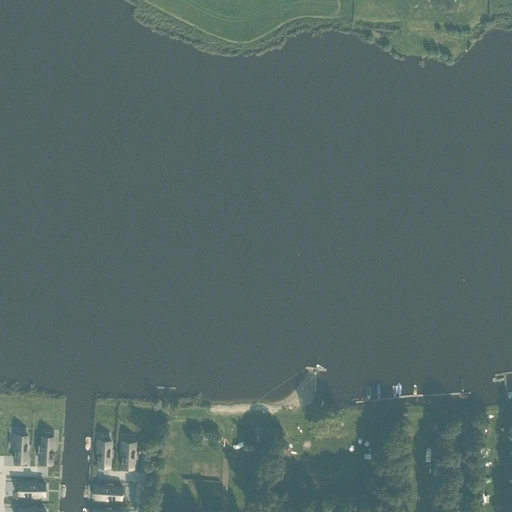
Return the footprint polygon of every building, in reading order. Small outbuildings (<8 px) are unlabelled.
[(27,436),(17,435),(16,448),(15,448),(15,454),(15,461),(26,462),(27,452),(31,453),(31,443),(28,443),(28,436),(27,436)] [(54,438),(43,437),(42,437),(42,444),(38,444),(38,453),(41,453),(41,463),(52,463),(53,457),(54,450),(53,450),(54,438)] [(110,441),(100,441),(99,453),(98,453),(98,460),(98,466),(109,467),(110,457),(114,458),(114,448),(111,448),(111,441),(110,441)] [(135,442),(124,442),(123,454),(122,461),(123,461),(122,468),(134,468),(134,459),(138,459),(138,450),(135,450),(135,442)] [(37,479),(28,479),(28,482),(18,482),(18,494),(25,494),(32,495),(32,494),(44,494),(44,483),(44,484),(44,483),(37,483),(37,479)] [(113,483),(104,482),(104,486),(97,485),(96,486),(97,486),(96,497),(108,497),(108,498),(115,499),(115,498),(122,498),(123,487),(113,486),(113,483)]
